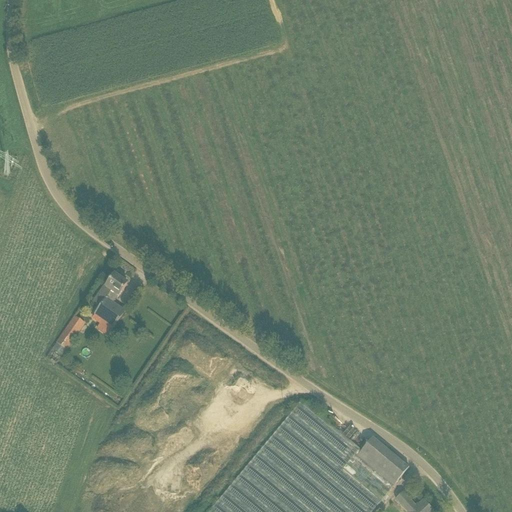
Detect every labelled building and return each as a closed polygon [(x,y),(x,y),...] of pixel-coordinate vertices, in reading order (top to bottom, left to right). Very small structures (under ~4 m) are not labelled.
[(127,285),(114,276),(105,289),(111,292),(94,316),(114,330),(125,313),(113,304),(118,297),(118,298),(127,285)] [(67,351),(78,334),(68,328),(57,344),(67,351)] [(357,457),(361,452),(301,402),(209,511),(372,511),(393,487),(357,457)] [(393,487),(409,469),(372,439),(361,452),(357,457),(393,487)] [(432,511),(423,502),(416,509),(403,494),(396,500),(406,511),(432,511)]
